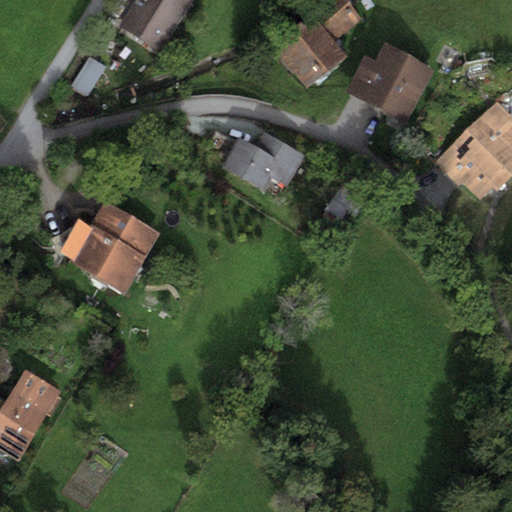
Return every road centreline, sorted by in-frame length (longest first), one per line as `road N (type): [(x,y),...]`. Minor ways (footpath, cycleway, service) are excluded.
road 1 (unclassified): [(511,369),(485,281),(418,198),(345,141),(229,106),(186,107),(43,137),(15,132)]
road 2 (unclassified): [(96,0),(15,132)]
